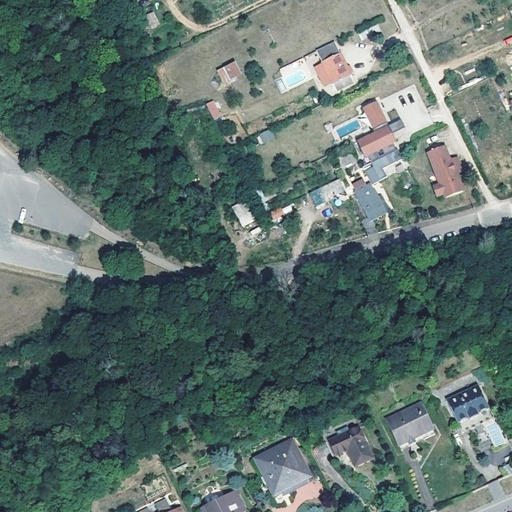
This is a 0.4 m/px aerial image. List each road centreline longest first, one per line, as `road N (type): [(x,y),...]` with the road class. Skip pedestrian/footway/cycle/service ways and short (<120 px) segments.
road 1 (residential): [(0,254),(133,281),(218,280),(511,209)]
road 2 (track): [(497,214),(392,0)]
